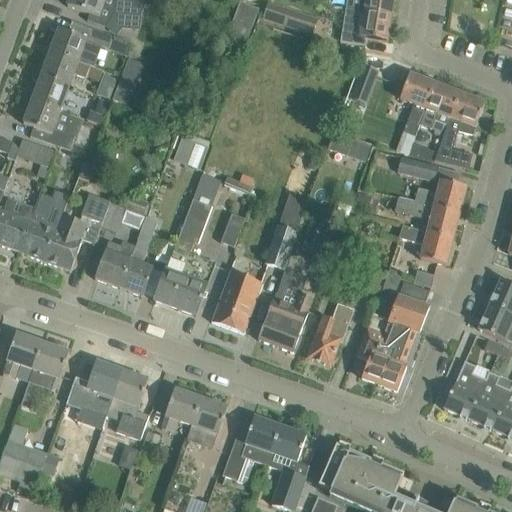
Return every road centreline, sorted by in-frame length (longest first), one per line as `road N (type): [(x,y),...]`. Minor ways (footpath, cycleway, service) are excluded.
road 1 (residential): [(341,411),(1,291)]
road 2 (residential): [(511,123),(502,202),(404,435)]
road 3 (residential): [(511,87),(413,53),(418,0)]
